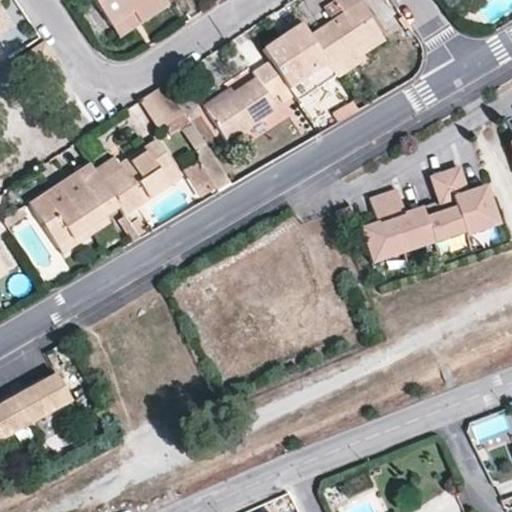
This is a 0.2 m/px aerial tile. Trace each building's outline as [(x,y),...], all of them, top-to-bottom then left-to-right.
[(166,0),(93,0),(96,4),(111,26),(132,13),(141,25),(171,7),(166,0)] [(328,66),(330,69),(382,37),(362,7),(364,2),(362,0),(341,0),(338,2),(342,10),(346,15),(339,19),(332,24),(310,39),(309,39),(328,66)] [(330,8),(335,14),(342,10),(338,2),(330,8)] [(0,32),(10,27),(0,11),(0,32)] [(111,26),(120,40),(141,25),(132,13),(111,26)] [(338,81),(330,69),(328,66),(309,39),(310,39),(309,38),(302,29),(301,27),(262,52),(269,63),(287,89),(288,91),(298,107),(338,81)] [(368,63),(366,60),(388,46),(382,37),(330,69),(338,81),(368,63)] [(23,54),(33,71),(51,59),(52,57),(42,42),(24,52),(23,54)] [(253,74),(256,81),(207,114),(227,144),(278,110),(272,101),(287,89),(269,63),(253,74)] [(159,134),(184,118),(164,86),(139,103),(159,134)] [(337,124),(358,112),(352,102),(331,114),(337,124)] [(180,182),(155,145),(144,152),(148,157),(122,173),(118,168),(115,163),(95,176),(102,186),(118,210),(123,219),(144,205),(180,182)] [(230,187),(204,147),(200,149),(196,151),(198,164),(183,172),(199,199),(214,190),(216,195),(230,187)] [(118,168),(122,173),(148,157),(144,152),(118,168)] [(94,174),(88,166),(25,207),(55,252),(104,218),(118,210),(102,186),(95,176),(94,174)] [(395,191),(367,200),(376,224),(358,230),(370,265),(463,234),(464,237),(498,226),(484,186),(465,193),(457,169),(429,179),(438,205),(433,206),(433,204),(403,214),(395,191)] [(349,208),(334,213),(339,227),(354,223),(349,208)] [(23,218),(18,211),(4,221),(3,226),(5,229),(23,218)] [(55,252),(59,258),(109,225),(104,218),(55,252)] [(133,244),(139,241),(123,219),(117,222),(133,244)] [(0,277),(8,272),(10,271),(0,254),(0,277)] [(58,378),(33,391),(0,409),(0,451),(2,451),(0,446),(0,444),(12,437),(56,413),(60,419),(75,410),(73,406),(58,378)]
